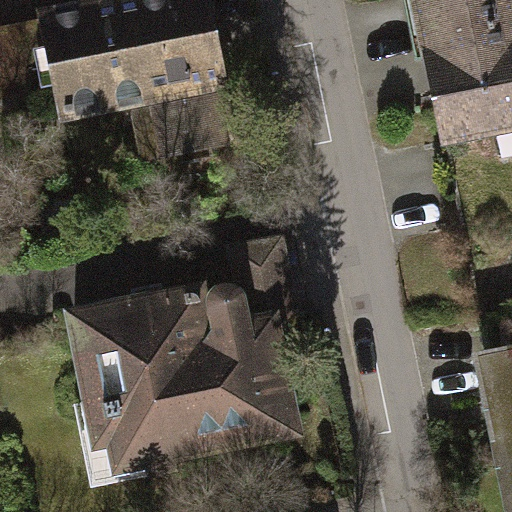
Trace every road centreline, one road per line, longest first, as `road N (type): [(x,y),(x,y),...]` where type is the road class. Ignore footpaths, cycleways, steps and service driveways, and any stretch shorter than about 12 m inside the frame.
road 1 (residential): [(328,0),(378,291),(430,511)]
road 2 (unknown): [(362,203),(0,294)]
